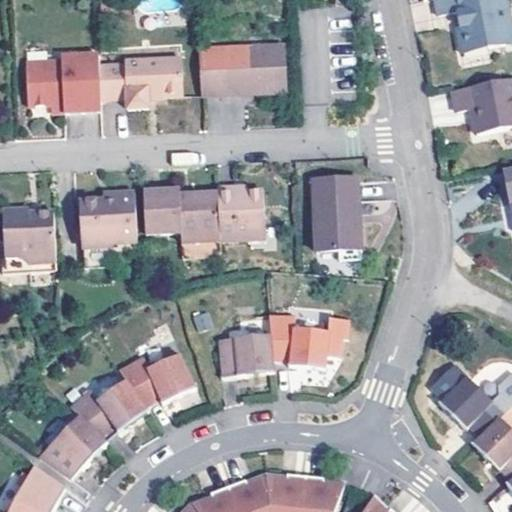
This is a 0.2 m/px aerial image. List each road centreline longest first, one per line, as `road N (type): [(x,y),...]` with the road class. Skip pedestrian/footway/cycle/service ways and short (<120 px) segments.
road 1 (residential): [(415,141),(0,163)]
road 2 (residential): [(369,444),(426,253),(415,141)]
road 3 (residential): [(369,444),(302,430),(222,441),(159,475),(120,511)]
road 4 (residential): [(415,141),(384,0)]
